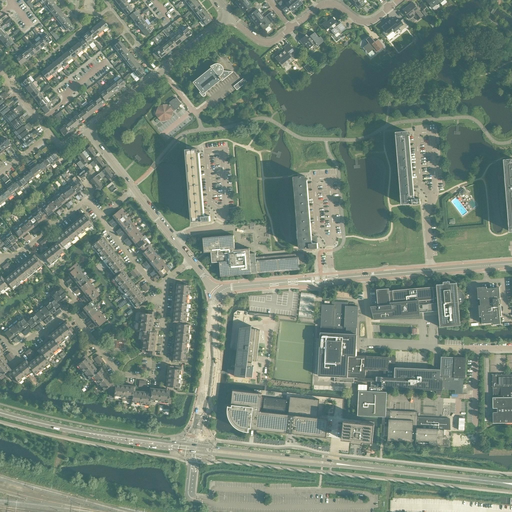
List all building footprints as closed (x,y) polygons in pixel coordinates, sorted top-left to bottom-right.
[(51,0),(45,5),(49,10),(56,5),(54,3),(55,2),(53,0),(51,0)] [(119,9),(121,11),(129,5),(125,0),(124,0),(118,5),(120,8),(119,9)] [(188,6),(192,11),(200,4),(198,2),(197,3),(195,0),(188,6)] [(298,8),(291,0),(289,0),(285,3),(286,4),(284,5),(281,1),(278,4),(282,9),(286,14),(291,10),(292,12),(298,8)] [(362,0),(359,0),(355,4),(356,6),(355,7),(358,10),(365,4),(362,0)] [(425,0),(432,8),(439,2),(437,0),(425,0)] [(247,11),(248,13),(260,4),(257,1),(252,6),(248,1),(240,8),(244,13),(247,11)] [(415,16),(418,20),(423,16),(412,3),(413,4),(408,7),(407,7),(403,10),(411,20),(415,16)] [(192,11),(196,16),(203,10),(201,8),(202,7),(200,4),(192,11)] [(249,16),(253,21),(262,15),(258,10),(262,7),(260,4),(248,13),(250,15),(249,16)] [(49,10),(53,16),(61,9),(59,7),(58,8),(56,5),(49,10)] [(129,5),(121,11),(123,14),(124,13),(126,15),(133,10),(129,5)] [(53,16),(57,21),(64,15),(62,13),(63,12),(61,9),(53,16)] [(130,19),(132,22),(140,16),(136,10),(129,16),(131,19),(130,19)] [(196,16),(200,21),(208,14),(206,12),(205,13),(203,10),(196,16)] [(262,15),(253,21),(258,27),(260,25),(262,27),(261,27),(264,30),(264,31),(269,26),(268,26),(275,21),(272,17),(274,15),(271,12),(264,18),(262,15)] [(208,14),(200,21),(205,26),(211,21),(209,18),(210,17),(208,14)] [(57,21),(61,26),(69,20),(67,17),(66,18),(64,15),(57,21)] [(135,23),(138,26),(144,21),(140,16),(132,22),(134,24),(135,23)] [(342,22),(339,25),(333,18),(328,22),(327,21),(328,20),(327,20),(322,24),(327,31),(330,29),(335,35),(340,31),(341,32),(346,29),(345,27),(346,27),(346,26),(345,27),(342,23),(342,22)] [(387,24),(383,27),(386,31),(383,33),(386,37),(394,31),(394,32),(399,28),(401,31),(407,26),(402,19),(401,21),(400,21),(398,18),(394,22),(392,19),(390,21),(389,21),(386,23),(387,24)] [(69,20),(61,26),(65,31),(68,29),(70,32),(74,29),(72,26),(70,23),(71,22),(69,20)] [(99,21),(97,23),(103,31),(108,27),(103,20),(100,22),(99,21)] [(138,30),(140,32),(148,26),(144,21),(138,26),(140,29),(138,30)] [(95,26),(92,28),(98,35),(103,31),(97,23),(94,25),(95,26)] [(148,26),(140,32),(142,35),(144,34),(146,36),(152,31),(148,26)] [(186,27),(181,31),(187,39),(190,37),(189,36),(192,34),(186,27)] [(89,29),(86,31),(93,39),(98,35),(92,28),(90,30),(89,29)] [(85,34),(82,37),(84,39),(87,43),(89,45),(92,43),(93,44),(94,44),(95,46),(96,45),(97,44),(95,42),(94,41),(93,39),(86,31),(84,33),(85,34)] [(181,31),(176,35),(181,42),(184,40),(185,41),(187,39),(181,31)] [(42,37),(41,38),(47,46),(49,44),(49,43),(51,41),(46,34),(44,32),(41,35),(42,37)] [(0,40),(0,42),(1,44),(9,38),(5,33),(0,36),(0,39),(1,40),(0,40)] [(299,40),(303,45),(305,44),(309,49),(315,44),(317,47),(324,42),(325,42),(320,36),(320,37),(319,38),(314,33),(308,38),(305,35),(305,36),(301,39),(301,38),(300,38),(301,39),(299,40)] [(176,35),(171,39),(177,47),(180,45),(179,44),(181,42),(176,35)] [(367,44),(363,48),(365,50),(368,54),(372,50),(375,54),(384,47),(378,40),(375,42),(370,36),(364,41),(367,44)] [(9,38),(1,44),(3,46),(5,45),(7,48),(13,43),(9,38)] [(41,38),(36,42),(41,49),(44,47),(44,48),(47,46),(41,38)] [(78,41),(76,43),(82,51),(87,46),(89,45),(87,43),(84,39),(83,41),(82,40),(79,42),(78,41)] [(171,39),(166,44),(171,50),(174,48),(175,49),(177,47),(171,39)] [(115,45),(113,46),(117,52),(125,45),(123,43),(122,44),(119,41),(119,42),(117,40),(114,43),(115,45)] [(36,42),(31,46),(37,54),(39,52),(38,51),(41,49),(36,42)] [(74,46),(72,48),(77,55),(82,51),(76,43),(73,45),(74,46)] [(166,44),(161,48),(167,55),(169,54),(168,52),(171,50),(166,44)] [(282,53),(275,58),(283,68),(284,67),(282,66),(288,61),(290,63),(293,60),(290,56),(295,52),(288,44),(284,48),(286,50),(282,53)] [(125,45),(117,52),(121,57),(128,51),(126,49),(127,48),(125,45)] [(31,46),(25,50),(31,57),(33,55),(34,56),(37,54),(31,46)] [(68,49),(66,51),(72,59),(77,55),(72,48),(69,50),(68,49)] [(167,55),(161,48),(160,48),(156,52),(155,52),(152,54),(157,60),(160,57),(161,59),(164,56),(164,57),(167,55)] [(25,50),(20,54),(27,62),(29,60),(28,59),(31,57),(25,50)] [(64,54),(62,56),(67,63),(72,59),(66,51),(63,53),(64,54)] [(128,51),(121,57),(125,62),(133,56),(131,53),(130,54),(128,51)] [(27,62),(20,54),(15,59),(21,65),(23,63),(24,64),(27,62)] [(58,57),(56,59),(62,67),(63,68),(68,64),(67,63),(62,56),(59,58),(58,57)] [(133,56),(125,62),(129,67),(136,62),(134,59),(135,58),(133,56)] [(54,62),(51,64),(57,71),(62,67),(56,59),(53,61),(54,62)] [(136,62),(129,67),(133,72),(141,66),(139,63),(138,64),(136,62)] [(308,63),(304,67),(309,73),(313,70),(308,63)] [(48,65),(46,67),(52,75),(57,71),(51,64),(49,66),(48,65)] [(205,93),(221,80),(222,81),(233,72),(224,71),(224,70),(224,69),(223,69),(223,68),(223,67),(222,66),(221,65),(220,65),(220,64),(218,64),(217,64),(216,64),(215,64),(215,65),(211,67),(212,68),(193,83),(201,92),(200,93),(202,96),(203,96),(204,97),(205,97),(205,96),(206,96),(206,95),(206,94),(206,93),(205,93)] [(133,72),(130,75),(134,79),(137,77),(139,80),(146,74),(144,72),(142,69),(143,68),(141,66),(133,72)] [(44,70),(41,73),(47,79),(52,75),(46,67),(43,69),(44,70)] [(22,87),(24,89),(32,83),(28,78),(21,83),(23,86),(22,87)] [(120,78),(115,82),(121,90),(124,88),(123,86),(125,84),(120,78)] [(247,82),(244,78),(234,86),(237,90),(247,82)] [(115,82),(110,86),(115,93),(118,90),(119,92),(121,90),(115,82)] [(27,91),(29,93),(36,88),(32,83),(24,89),(26,92),(27,91)] [(110,86),(105,90),(111,98),(113,96),(113,95),(115,93),(110,86)] [(30,97),(32,99),(40,93),(36,88),(29,93),(31,96),(30,97)] [(111,98),(105,90),(100,94),(105,101),(108,99),(108,100),(111,98)] [(0,98),(0,105),(4,102),(2,101),(9,96),(7,93),(0,98)] [(35,101),(37,104),(44,98),(40,93),(32,99),(34,102),(35,101)] [(99,97),(94,101),(100,109),(103,107),(102,106),(105,104),(99,97)] [(38,107),(40,109),(48,103),(44,98),(37,104),(40,106),(38,107)] [(181,104),(176,98),(174,100),(173,99),(169,103),(169,104),(168,105),(167,105),(158,106),(155,114),(161,121),(169,120),(173,112),(172,110),(174,109),(175,110),(179,107),(179,106),(181,104)] [(0,105),(0,111),(13,101),(11,99),(5,104),(4,102),(0,105)] [(0,111),(3,116),(3,115),(10,110),(8,108),(15,103),(13,101),(0,111)] [(94,101),(89,105),(94,112),(97,110),(98,111),(100,109),(94,101)] [(48,103),(40,109),(42,112),(44,111),(46,114),(53,109),(48,103)] [(88,104),(83,108),(84,109),(90,117),(93,115),(92,114),(94,112),(89,105),(88,104)] [(3,115),(6,119),(17,111),(15,108),(12,111),(11,109),(10,110),(3,115)] [(84,109),(79,113),(84,120),(87,118),(88,119),(90,117),(84,109)] [(6,119),(9,123),(17,117),(16,115),(19,113),(17,111),(6,119)] [(79,113),(74,117),(80,125),(82,123),(82,122),(84,120),(79,113)] [(9,123),(12,127),(23,118),(21,116),(18,118),(17,117),(9,123)] [(74,117),(69,121),(74,128),(77,126),(77,127),(80,125),(74,117)] [(12,127),(15,130),(15,131),(22,125),(23,124),(22,123),(25,120),(23,118),(12,127)] [(69,121),(64,125),(70,133),(72,131),(71,130),(74,128),(69,121)] [(15,131),(18,135),(31,124),(30,122),(23,127),(22,125),(15,131),(15,130),(15,131)] [(18,135),(21,138),(28,133),(27,131),(33,126),(31,124),(18,135)] [(70,133),(64,125),(58,130),(64,136),(66,134),(67,135),(70,133)] [(21,138),(24,142),(37,132),(36,130),(30,135),(28,133),(21,138)] [(37,132),(24,142),(27,146),(34,141),(33,139),(39,134),(37,132)] [(412,194),(408,132),(396,133),(402,204),(412,203),(412,205),(420,204),(419,193),(412,194)] [(6,138),(2,141),(12,154),(14,153),(9,146),(11,145),(6,138)] [(2,141),(0,142),(0,147),(3,151),(5,150),(10,156),(12,154),(2,141)] [(89,147),(81,153),(85,157),(89,154),(91,158),(91,159),(92,158),(94,161),(96,159),(98,157),(96,154),(96,155),(89,147),(90,147),(90,146),(89,147)] [(46,147),(44,149),(55,163),(61,158),(55,150),(51,153),(46,147)] [(46,157),(45,158),(50,165),(52,167),(56,164),(55,163),(44,149),(41,150),(46,157)] [(192,221),(202,221),(202,222),(211,221),(210,211),(203,211),(198,149),(186,150),(192,221)] [(38,153),(36,155),(47,168),(50,165),(45,158),(43,159),(38,153)] [(80,160),(76,164),(80,168),(84,164),(90,172),(93,170),(86,163),(88,161),(85,157),(81,153),(77,157),(80,160)] [(39,163),(37,164),(42,171),(43,171),(47,168),(36,155),(34,156),(39,163)] [(94,161),(90,164),(93,168),(97,165),(100,168),(99,169),(100,169),(102,171),(104,169),(102,167),(105,165),(104,165),(98,157),(96,159),(94,161)] [(511,159),(503,160),(509,231),(511,231),(511,159)] [(32,161),(30,163),(39,174),(42,171),(37,164),(36,163),(34,164),(32,161)] [(28,169),(29,170),(35,177),(39,174),(30,163),(28,165),(30,168),(28,169)] [(79,175),(77,176),(78,178),(81,177),(83,179),(82,179),(90,172),(90,173),(91,173),(90,172),(84,164),(80,168),(83,171),(79,174),(78,174),(79,175)] [(23,165),(21,167),(31,180),(35,177),(29,170),(28,171),(23,165)] [(23,175),(22,176),(27,183),(31,180),(21,167),(18,169),(23,175)] [(102,171),(98,174),(102,178),(105,175),(108,179),(111,182),(116,178),(113,175),(112,175),(106,168),(107,167),(104,169),(102,171)] [(15,171),(13,173),(25,189),(29,185),(27,183),(22,176),(20,178),(15,171)] [(16,181),(14,182),(20,189),(19,189),(21,191),(21,192),(25,189),(13,173),(11,175),(16,181)] [(102,178),(98,174),(90,181),(97,188),(96,189),(99,187),(101,189),(103,187),(101,185),(101,184),(101,185),(98,181),(102,178)] [(309,248),(309,249),(318,248),(317,238),(310,238),(306,176),(294,177),(300,248),(309,248)] [(68,183),(69,185),(80,199),(83,197),(79,192),(79,193),(78,191),(81,189),(80,189),(82,187),(75,177),(72,179),(73,181),(69,184),(68,183)] [(115,179),(102,190),(103,189),(109,199),(121,191),(120,191),(119,190),(123,188),(115,179)] [(9,180),(7,182),(16,192),(17,194),(21,191),(19,189),(20,189),(14,182),(13,181),(12,183),(9,180)] [(5,187),(6,189),(7,188),(12,195),(16,192),(7,182),(5,183),(7,186),(5,187)] [(0,183),(0,188),(8,198),(12,195),(7,188),(6,189),(5,190),(0,183)] [(64,186),(63,187),(71,197),(73,195),(77,201),(80,199),(69,185),(65,188),(64,186)] [(64,189),(59,192),(71,206),(73,204),(69,199),(71,197),(63,187),(62,187),(64,189)] [(0,192),(1,193),(0,193),(0,196),(4,201),(8,198),(0,188),(0,192)] [(54,194),(62,204),(64,203),(68,208),(71,206),(59,192),(55,195),(54,194)] [(54,196),(50,200),(61,214),(64,212),(60,206),(62,204),(54,194),(53,195),(54,196)] [(45,201),(44,202),(52,212),(54,210),(59,216),(61,214),(50,200),(46,203),(45,201)] [(37,206),(37,207),(46,219),(51,215),(50,214),(52,212),(44,202),(45,204),(39,208),(37,206)] [(31,213),(30,213),(38,223),(40,222),(41,222),(46,219),(37,207),(36,207),(38,209),(32,214),(31,213)] [(108,222),(110,225),(124,214),(126,213),(125,212),(124,213),(121,209),(122,208),(120,209),(112,216),(114,218),(108,222)] [(31,215),(27,218),(38,232),(41,230),(36,225),(38,223),(30,213),(31,215)] [(84,215),(76,221),(85,232),(86,231),(85,231),(91,226),(91,227),(92,226),(90,223),(92,222),(89,219),(88,220),(86,218),(87,216),(85,214),(84,215)] [(118,223),(120,225),(130,217),(129,217),(128,218),(124,214),(110,225),(112,228),(118,223)] [(116,232),(118,234),(132,223),(129,219),(130,218),(130,217),(120,225),(121,227),(116,232)] [(21,220),(21,221),(29,231),(31,229),(35,235),(38,232),(27,218),(23,222),(21,220)] [(21,222),(17,226),(29,240),(31,238),(27,232),(29,231),(21,221),(20,221),(21,222)] [(76,221),(69,226),(78,237),(79,237),(78,236),(84,232),(85,232),(76,221)] [(132,223),(118,234),(120,237),(125,233),(127,235),(137,227),(137,226),(135,227),(132,224),(134,222),(133,222),(132,223)] [(11,228),(13,230),(19,238),(22,237),(26,242),(29,240),(17,226),(16,224),(15,225),(17,226),(13,229),(11,228)] [(69,226),(62,232),(71,243),(72,242),(71,242),(77,237),(77,238),(78,237),(69,226)] [(123,241),(125,244),(139,232),(136,228),(138,227),(137,227),(127,235),(129,237),(123,241)] [(4,234),(3,234),(16,250),(18,248),(14,243),(16,241),(8,231),(9,232),(5,236),(4,234)] [(55,238),(58,241),(57,242),(63,249),(65,248),(64,248),(70,243),(71,243),(62,232),(55,238)] [(133,242),(135,244),(145,236),(144,235),(143,237),(139,232),(125,244),(127,246),(133,242)] [(0,239),(7,248),(9,247),(13,252),(16,250),(3,234),(3,235),(4,236),(0,239)] [(234,235),(203,238),(204,253),(211,252),(212,263),(219,262),(220,277),(251,274),(257,273),(299,270),(299,265),(305,264),(304,253),(255,257),(255,253),(250,253),(249,249),(235,250),(234,235)] [(95,240),(89,245),(91,246),(91,247),(92,247),(97,252),(96,253),(97,254),(107,245),(102,238),(100,236),(98,238),(99,240),(96,242),(95,240)] [(135,247),(139,252),(149,244),(146,241),(147,239),(145,236),(135,244),(136,246),(135,247)] [(57,242),(49,249),(57,260),(58,259),(57,259),(63,254),(64,254),(65,254),(62,250),(63,249),(57,242)] [(144,256),(146,258),(156,250),(155,249),(154,251),(149,244),(139,252),(143,257),(144,256)] [(107,245),(97,254),(98,254),(102,260),(102,261),(113,252),(107,245)] [(46,264),(48,263),(50,265),(51,265),(51,264),(56,259),(57,260),(49,249),(40,256),(46,264)] [(142,265),(144,267),(158,256),(155,252),(156,251),(156,250),(146,258),(147,260),(142,265)] [(113,252),(102,261),(103,261),(108,267),(107,267),(108,268),(119,259),(113,252)] [(32,256),(25,262),(34,273),(35,272),(34,272),(40,267),(41,267),(43,266),(38,260),(37,261),(35,259),(36,257),(34,255),(32,256)] [(152,265),(153,267),(163,259),(161,260),(158,256),(144,267),(146,270),(152,265)] [(119,259),(108,268),(109,268),(114,274),(113,274),(114,275),(114,276),(122,270),(121,269),(125,266),(119,259)] [(150,274),(152,277),(166,265),(162,261),(164,260),(163,259),(153,267),(155,270),(150,274)] [(25,262),(18,267),(27,278),(28,278),(27,277),(33,273),(34,273),(25,262)] [(70,276),(64,280),(67,283),(82,270),(82,269),(78,265),(76,263),(68,270),(69,272),(68,273),(70,276)] [(166,265),(152,277),(154,279),(159,275),(161,277),(170,270),(171,269),(167,264),(166,265)] [(18,267),(11,273),(20,284),(21,283),(20,283),(26,278),(26,279),(27,278),(18,267)] [(82,270),(67,283),(69,285),(74,281),(76,283),(84,276),(81,272),(83,271),(82,270)] [(115,277),(112,280),(113,280),(118,286),(117,286),(118,287),(128,278),(122,270),(114,276),(115,277)] [(4,279),(3,280),(9,287),(10,286),(13,290),(13,289),(19,284),(20,284),(11,273),(4,279)] [(77,285),(72,289),(74,292),(90,279),(89,279),(88,280),(84,276),(76,283),(77,285)] [(0,277),(0,292),(1,294),(1,293),(7,288),(9,287),(3,280),(2,280),(0,277)] [(128,278),(118,287),(119,287),(123,293),(123,294),(134,285),(128,278)] [(90,279),(74,292),(76,295),(82,290),(83,292),(92,285),(89,281),(90,280),(90,279)] [(372,306),(370,306),(374,320),(419,316),(419,313),(429,312),(438,311),(440,327),(460,326),(458,305),(459,305),(460,304),(461,304),(462,303),(463,302),(464,301),(464,300),(464,299),(464,298),(464,297),(464,296),(464,295),(463,294),(463,293),(462,292),(462,291),(461,291),(460,290),(459,290),(458,289),(457,289),(457,283),(450,284),(449,281),(443,282),(443,284),(436,285),(436,287),(433,288),(433,287),(428,288),(425,288),(416,289),(413,289),(408,289),(405,289),(400,290),(397,290),(392,291),(389,291),(389,289),(376,290),(378,306),(372,306)] [(176,284),(175,293),(189,295),(189,294),(188,294),(189,286),(190,287),(190,286),(187,285),(187,283),(186,283),(183,283),(183,285),(180,284),(180,282),(176,282),(176,284)] [(53,287),(53,288),(65,303),(68,301),(63,296),(66,294),(57,284),(58,286),(54,289),(53,287)] [(85,294),(79,299),(82,301),(97,289),(97,288),(95,290),(92,285),(83,292),(85,294)] [(134,285),(123,294),(124,294),(129,300),(128,300),(129,301),(140,292),(134,285)] [(480,299),(480,305),(478,306),(479,317),(481,316),(482,324),(492,323),(493,325),(500,324),(500,317),(501,317),(499,287),(487,289),(486,287),(477,288),(478,299),(480,299)] [(48,292),(52,297),(56,302),(58,300),(63,306),(65,303),(53,288),(52,288),(53,290),(49,293),(48,292)] [(97,289),(82,301),(84,304),(89,300),(91,302),(101,294),(101,293),(99,295),(96,291),(98,289),(97,289)] [(140,292),(129,301),(130,301),(135,307),(134,307),(135,308),(136,310),(147,301),(140,292)] [(299,318),(313,320),(316,294),(302,292),(299,318)] [(175,293),(174,302),(188,304),(188,303),(187,303),(188,295),(189,295),(175,293)] [(47,298),(46,299),(59,314),(61,312),(57,307),(59,305),(56,302),(52,297),(48,300),(47,298)] [(47,301),(43,304),(50,313),(52,311),(56,317),(59,314),(46,299),(47,301)] [(84,310),(79,315),(81,317),(96,305),(96,304),(94,306),(91,302),(82,308),(84,310)] [(174,302),(173,311),(187,313),(187,312),(186,312),(187,304),(188,304),(174,302)] [(322,305),(321,326),(337,327),(337,334),(320,333),(318,376),(334,377),(334,382),(354,383),(354,378),(357,378),(357,381),(371,382),(370,387),(369,387),(369,391),(385,392),(386,388),(436,391),(436,394),(441,394),(441,395),(441,391),(442,391),(441,391),(441,389),(455,390),(455,394),(462,394),(462,390),(462,388),(463,389),(463,385),(463,378),(465,378),(465,379),(465,375),(465,363),(466,363),(466,358),(455,358),(455,357),(441,357),(441,356),(440,370),(395,367),(395,362),(396,357),(395,357),(388,357),(388,356),(388,357),(388,358),(367,356),(366,356),(357,356),(358,355),(356,355),(356,348),(358,306),(355,306),(355,303),(350,303),(349,306),(348,306),(348,302),(332,302),(332,305),(322,305)] [(37,306),(49,322),(52,320),(48,314),(50,313),(43,304),(39,307),(37,306)] [(96,305),(81,317),(83,320),(88,316),(90,318),(99,311),(95,307),(97,305),(96,305)] [(37,308),(33,312),(40,320),(42,319),(47,324),(49,322),(37,306),(36,307),(37,308)] [(138,321),(138,322),(152,324),(153,314),(153,312),(148,311),(147,314),(145,314),(146,311),(141,310),(141,313),(139,313),(139,314),(140,314),(139,321),(138,321)] [(92,320),(86,324),(88,327),(104,314),(102,315),(99,311),(90,318),(92,320)] [(172,320),(177,321),(177,322),(186,323),(186,321),(186,313),(187,313),(173,311),(172,320)] [(28,313),(27,314),(40,330),(43,327),(38,322),(40,320),(33,312),(29,315),(28,313)] [(16,317),(15,318),(28,334),(30,331),(26,326),(28,324),(24,319),(20,314),(21,316),(17,319),(16,317)] [(28,316),(24,319),(28,324),(31,328),(33,326),(37,332),(40,330),(27,314),(28,316)] [(104,314),(88,327),(90,329),(96,325),(98,327),(106,320),(108,319),(106,320),(103,316),(104,315),(104,314)] [(16,320),(12,323),(19,332),(21,330),(25,336),(28,334),(15,318),(16,320)] [(64,323),(56,329),(66,341),(67,341),(66,340),(65,339),(71,334),(72,335),(72,334),(71,333),(73,331),(70,327),(68,329),(67,328),(69,326),(66,322),(64,323)] [(139,332),(141,332),(151,332),(152,324),(138,322),(138,323),(139,323),(138,330),(137,330),(137,331),(139,332)] [(177,322),(176,333),(189,334),(189,333),(189,326),(190,326),(190,325),(186,324),(186,323),(177,322)] [(6,325),(18,341),(21,339),(17,333),(19,332),(12,323),(8,326),(6,325)] [(18,341),(6,325),(5,326),(7,327),(3,331),(1,329),(9,339),(11,338),(16,343),(18,341)] [(240,328),(235,367),(247,368),(247,366),(252,366),(252,361),(257,362),(257,361),(256,361),(260,331),(260,330),(256,330),(256,329),(251,329),(251,327),(252,326),(240,328)] [(56,329),(49,335),(52,338),(58,346),(58,345),(59,345),(58,345),(64,340),(65,340),(66,342),(66,341),(56,329)] [(141,340),(140,340),(154,342),(155,333),(151,332),(141,332),(142,332),(141,340)] [(176,333),(175,342),(188,343),(188,342),(188,335),(189,335),(189,334),(176,333)] [(52,338),(45,344),(54,355),(54,354),(60,349),(60,350),(61,349),(58,345),(58,346),(52,338)] [(140,349),(139,350),(142,350),(141,353),(146,353),(146,350),(148,351),(148,353),(153,354),(153,351),(154,342),(140,340),(140,341),(141,341),(140,349)] [(175,342),(174,350),(187,352),(187,351),(188,344),(188,343),(175,342)] [(45,344),(38,350),(41,353),(47,360),(47,359),(53,355),(54,355),(45,344)] [(173,360),(172,362),(176,362),(176,360),(179,360),(179,362),(186,363),(186,361),(186,360),(187,353),(187,352),(174,350),(173,360)] [(41,353),(34,359),(43,370),(43,369),(49,364),(49,365),(50,364),(47,360),(41,353)] [(81,373),(92,365),(85,355),(77,361),(79,363),(76,366),(76,367),(77,366),(81,372),(81,373)] [(27,364),(33,372),(32,372),(35,376),(36,375),(36,374),(41,370),(42,370),(43,370),(34,359),(27,364)] [(24,361),(17,367),(26,377),(26,376),(32,372),(33,372),(27,364),(24,361)] [(4,362),(0,364),(0,379),(1,380),(6,376),(4,374),(10,369),(4,362)] [(87,380),(91,378),(90,377),(98,372),(98,371),(92,365),(81,373),(82,374),(82,373),(87,379),(87,380)] [(167,368),(166,378),(180,379),(180,378),(179,378),(180,371),(181,371),(181,369),(181,367),(175,366),(174,369),(173,369),(173,366),(169,366),(167,366),(167,368)] [(10,372),(8,374),(11,379),(12,378),(13,379),(12,380),(16,385),(18,383),(19,383),(19,382),(25,377),(25,378),(26,377),(17,367),(10,372)] [(96,384),(107,376),(101,369),(98,371),(98,372),(90,377),(91,378),(92,378),(96,383),(96,384)] [(493,413),(493,423),(511,422),(511,374),(492,375),(492,388),(493,388),(493,398),(492,398),(493,409),(497,409),(497,413),(493,413)] [(102,392),(106,389),(108,392),(109,392),(114,384),(107,376),(96,384),(97,385),(102,391),(101,391),(102,392)] [(166,378),(165,387),(177,388),(176,391),(179,391),(179,388),(179,387),(178,387),(179,380),(180,380),(180,379),(166,378)] [(122,399),(124,385),(114,384),(109,392),(109,393),(114,393),(113,398),(114,398),(114,397),(122,398),(122,399)] [(131,400),(133,390),(133,391),(133,386),(124,385),(122,399),(123,399),(123,398),(131,399),(131,400)] [(151,388),(150,392),(149,402),(150,402),(150,401),(158,402),(158,403),(160,389),(151,388)] [(169,390),(160,389),(158,403),(159,403),(159,402),(167,403),(167,404),(170,404),(171,400),(168,400),(169,390)] [(139,405),(140,405),(141,391),(133,391),(133,390),(131,400),(131,404),(132,404),(139,404),(139,405)] [(249,431),(249,428),(250,428),(250,429),(251,429),(254,429),(254,430),(297,434),(326,438),(328,419),(317,418),(319,400),(290,397),(290,400),(262,397),(262,394),(233,390),(231,405),(232,405),(232,407),(229,406),(228,406),(228,408),(228,409),(228,411),(228,413),(228,415),(228,417),(229,418),(230,420),(231,422),(232,423),(233,425),(234,426),(235,427),(237,428),(238,429),(240,430),(242,431),(244,431),(245,432),(247,432),(248,432),(249,432),(249,431)] [(141,391),(140,405),(141,405),(148,405),(148,406),(149,406),(149,402),(150,392),(141,391)] [(357,415),(357,416),(385,417),(386,392),(369,391),(358,391),(358,392),(359,392),(358,415),(357,415)] [(412,438),(416,438),(417,417),(417,412),(390,411),(390,418),(382,417),(382,425),(384,425),(384,437),(388,437),(387,441),(412,442),(412,438)] [(416,441),(415,445),(448,447),(449,440),(446,440),(447,440),(447,439),(447,438),(447,437),(446,437),(445,436),(444,436),(444,433),(444,430),(449,430),(450,419),(417,417),(416,438),(416,441)] [(343,421),(341,439),(351,440),(351,442),(362,443),(362,442),(372,443),(374,424),(343,421)]
